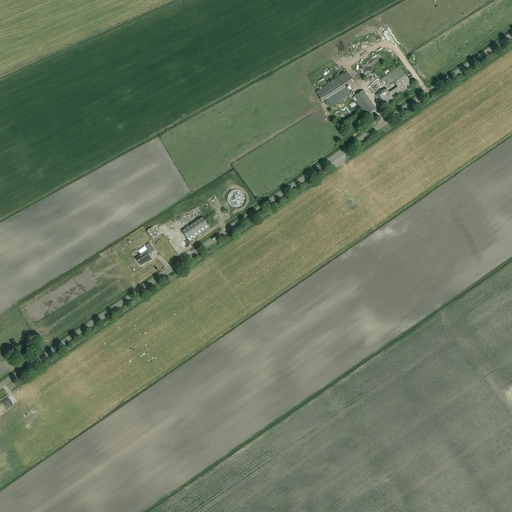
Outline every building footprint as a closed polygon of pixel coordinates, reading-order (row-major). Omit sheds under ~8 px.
[(384,104),(411,86),(399,68),(372,86),(384,104)] [(322,103),(353,83),(347,73),(316,93),(322,103)] [(352,98),(357,105),(361,110),(366,117),(367,117),(370,121),(376,117),(373,112),(376,110),(370,100),(363,91),(352,98)] [(189,242),(192,240),(210,228),(202,217),(182,232),(189,242)] [(168,226),(176,221),(173,218),(165,223),(168,226)] [(147,231),(153,240),(158,236),(152,227),(147,231)] [(150,243),(147,245),(150,250),(147,252),(136,259),(141,266),(147,261),(148,262),(152,259),(150,255),(156,250),(150,243)] [(149,275),(157,270),(154,264),(145,269),(149,275)]
